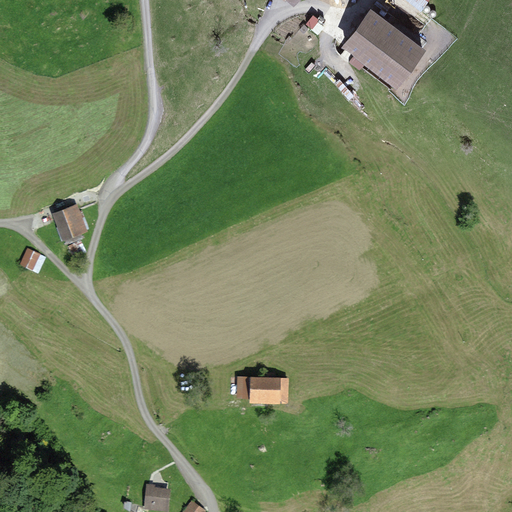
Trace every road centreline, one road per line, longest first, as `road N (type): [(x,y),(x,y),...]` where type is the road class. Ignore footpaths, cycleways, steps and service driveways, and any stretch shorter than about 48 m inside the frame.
road 1 (residential): [(211,511),(207,493),(149,425),(121,335),(88,293),(108,201),(151,129),(144,0)]
road 2 (track): [(108,201),(186,140),(270,21),(312,7),(330,18),(325,47),(345,73)]
